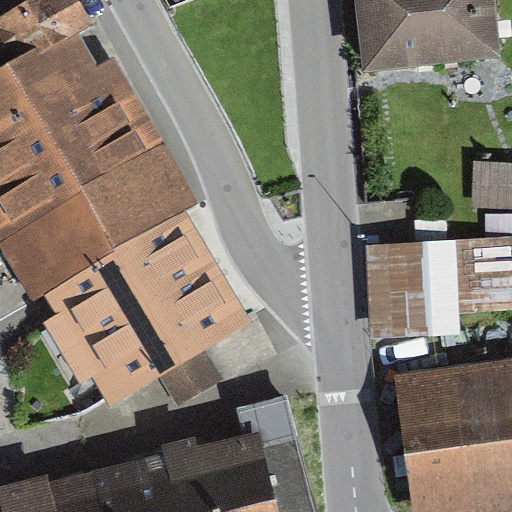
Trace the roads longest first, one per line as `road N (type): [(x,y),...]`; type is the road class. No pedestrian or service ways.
road 1 (tertiary): [(133,0),(236,187),(254,246),(309,298),(336,298)]
road 2 (residential): [(315,0),(336,298)]
road 3 (tertiary): [(336,298),(356,511)]
